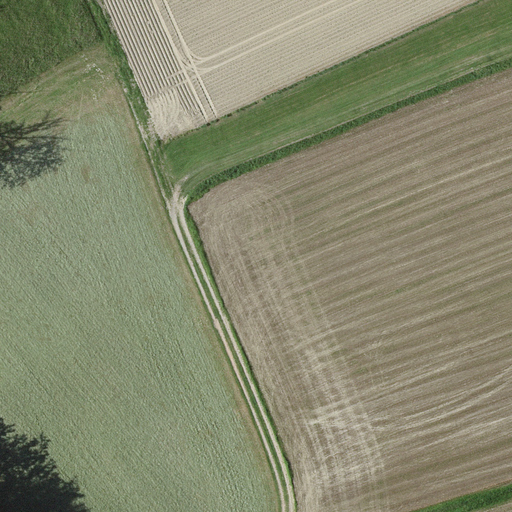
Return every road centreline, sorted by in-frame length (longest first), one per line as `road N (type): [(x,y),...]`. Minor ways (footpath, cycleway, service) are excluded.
road 1 (track): [(288,511),(284,480),(179,218),(181,195),(214,167),(511,50)]
road 2 (track): [(94,0),(179,218)]
